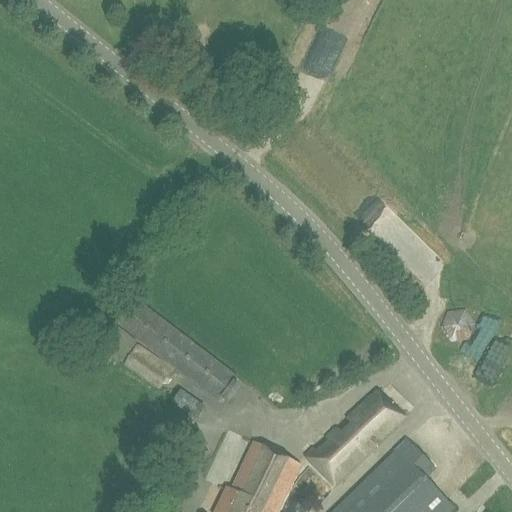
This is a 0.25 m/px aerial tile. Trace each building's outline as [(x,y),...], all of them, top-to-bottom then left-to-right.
[(351,207),(370,186),(360,177),(341,199),(351,207)] [(226,401),(238,386),(232,382),(236,377),(136,301),(117,325),(217,401),(220,397),(226,401)] [(120,363),(136,343),(116,326),(99,347),(120,363)] [(158,390),(170,370),(138,346),(124,366),(158,390)] [(332,486),(404,418),(377,390),(306,457),(332,486)] [(196,420),(204,408),(179,391),(172,403),(196,420)] [(448,511),(451,509),(423,480),(433,471),(405,442),(333,511),(448,511)] [(277,511),(300,466),(253,443),(230,490),(225,487),(214,511),(277,511)]
